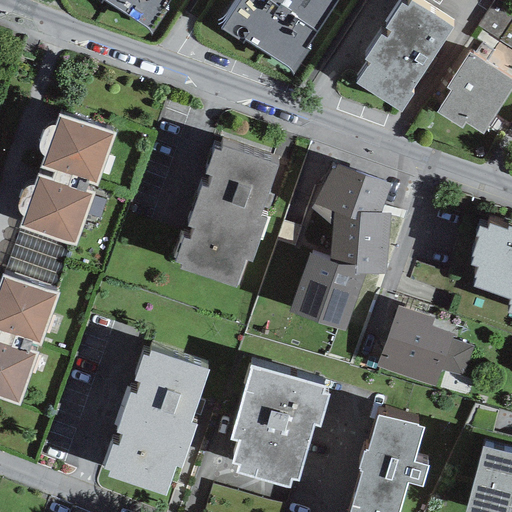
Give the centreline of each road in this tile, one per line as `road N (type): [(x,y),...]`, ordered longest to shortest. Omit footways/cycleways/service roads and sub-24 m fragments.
road 1 (residential): [(57,31),(311,116)]
road 2 (residential): [(311,116),(511,189)]
road 3 (residential): [(57,31),(0,197)]
road 4 (residential): [(129,511),(0,463)]
road 5 (residential): [(311,116),(383,0)]
